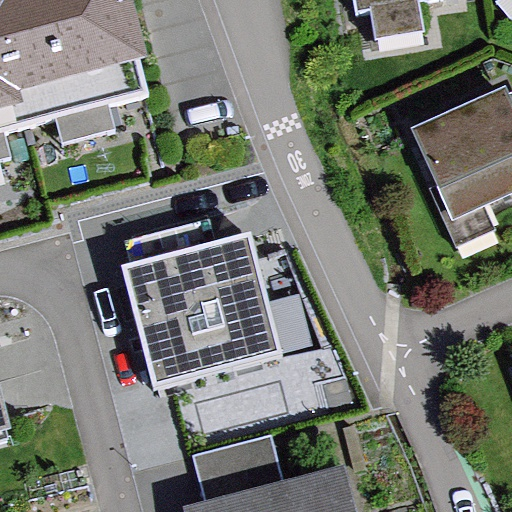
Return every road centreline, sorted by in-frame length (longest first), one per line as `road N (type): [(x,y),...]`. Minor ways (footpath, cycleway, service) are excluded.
road 1 (residential): [(248,0),(308,180),(393,355)]
road 2 (residential): [(0,277),(47,283),(71,303),(125,511)]
road 3 (residential): [(393,355),(463,511)]
road 4 (residential): [(511,304),(393,355)]
